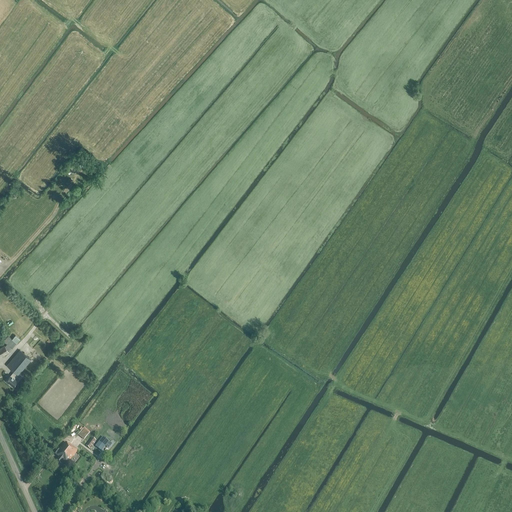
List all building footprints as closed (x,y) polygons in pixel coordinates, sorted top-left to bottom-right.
[(81,162),(78,159),(73,164),(77,167),(81,162)] [(12,339),(15,336),(16,334),(12,331),(3,341),(12,348),(16,343),(12,339)] [(52,348),(58,341),(47,332),(41,339),(47,345),(47,344),(52,348)] [(0,357),(9,352),(4,345),(0,348),(0,357)] [(18,375),(31,359),(20,350),(7,366),(14,371),(10,376),(10,375),(6,381),(5,383),(7,384),(8,383),(13,386),(17,381),(14,379),(18,375)] [(84,439),(88,433),(83,429),(78,435),(84,439)] [(92,438),(86,446),(89,449),(95,442),(95,441),(96,441),(92,438)] [(103,438),(96,447),(101,451),(105,446),(109,448),(111,445),(103,438)] [(69,445),(65,442),(59,450),(58,450),(55,455),(59,458),(56,461),(61,465),(63,461),(67,464),(77,450),(69,444),(69,445)]
